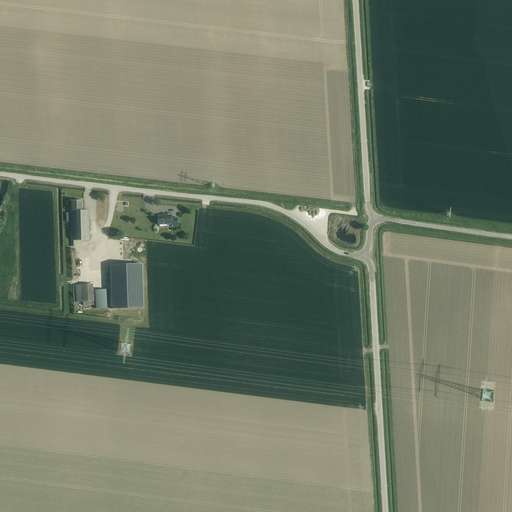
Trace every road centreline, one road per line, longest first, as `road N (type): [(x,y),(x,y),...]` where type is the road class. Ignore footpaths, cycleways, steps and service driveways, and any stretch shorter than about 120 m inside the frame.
road 1 (unclassified): [(366,256),(334,250),(268,205),(0,173)]
road 2 (unclassified): [(385,511),(366,256)]
road 3 (unclassified): [(374,218),(367,207),(355,0)]
road 4 (unclassified): [(374,218),(511,237)]
